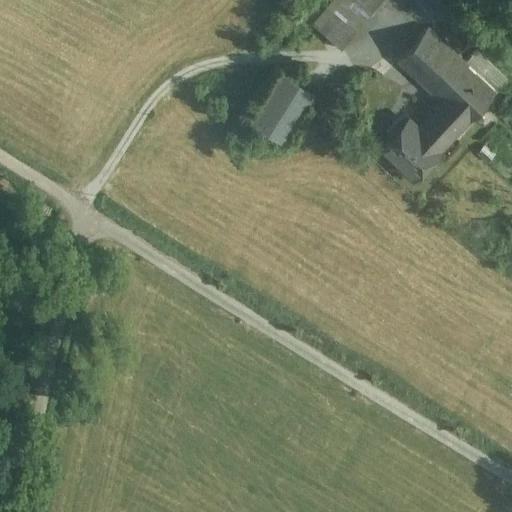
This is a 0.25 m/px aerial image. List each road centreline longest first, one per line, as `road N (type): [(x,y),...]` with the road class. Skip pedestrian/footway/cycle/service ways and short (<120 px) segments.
road 1 (residential): [(511,476),(88,216)]
road 2 (residential): [(19,511),(88,216)]
